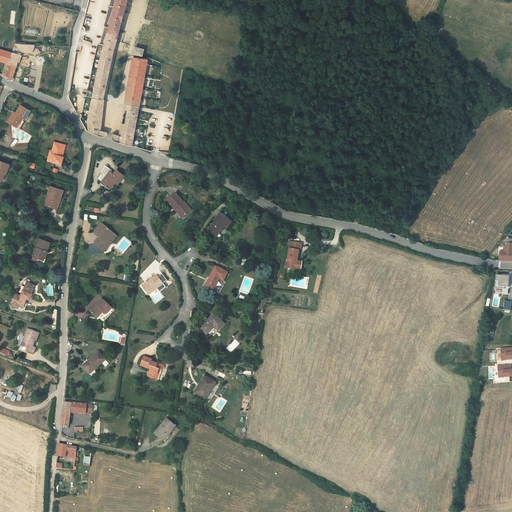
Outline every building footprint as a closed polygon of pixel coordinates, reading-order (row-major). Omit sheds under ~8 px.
[(88,110),(85,121),(88,131),(101,136),(103,136),(104,135),(105,129),(99,127),(103,98),(101,98),(116,38),(125,0),(113,0),(100,54),(88,110)] [(18,53),(20,45),(21,42),(12,42),(9,51),(18,53)] [(143,47),(134,44),(133,51),(141,53),(143,47)] [(13,76),(11,75),(18,53),(9,51),(0,48),(0,63),(2,63),(0,69),(0,73),(12,79),(13,76)] [(132,56),(123,103),(118,133),(111,131),(110,137),(111,139),(130,144),(146,56),(141,56),(132,56)] [(29,109),(19,104),(13,112),(11,111),(5,121),(18,128),(29,109)] [(78,120),(85,121),(88,110),(80,108),(78,112),(77,117),(77,118),(78,120)] [(59,165),(61,158),(58,157),(62,145),(52,143),(50,151),(48,150),(45,161),(59,165)] [(110,179),(113,181),(120,172),(113,166),(109,171),(106,169),(108,165),(102,161),(96,169),(97,169),(102,173),(98,178),(97,179),(105,185),(110,179)] [(102,173),(97,169),(93,174),(98,178),(102,173)] [(45,205),(55,208),(61,190),(48,186),(45,194),(48,195),(45,205)] [(165,198),(172,208),(174,207),(180,216),(189,210),(182,200),(180,201),(174,192),(165,198)] [(213,220),(205,229),(210,232),(214,227),(218,231),(224,224),(226,226),(230,222),(217,211),(211,218),(213,220)] [(95,234),(91,239),(98,246),(110,232),(98,221),(90,229),(95,234)] [(218,231),(214,227),(210,232),(214,236),(218,231)] [(113,235),(110,232),(98,246),(101,248),(113,235)] [(41,250),(45,251),(48,242),(35,238),(29,256),(38,259),(41,250)] [(300,243),(288,241),(284,266),(296,268),(296,260),(294,257),(295,248),(299,247),(300,243)] [(498,259),(511,260),(511,250),(510,250),(511,247),(503,246),(503,250),(500,249),(499,251),(498,259)] [(213,263),(203,284),(212,288),(217,275),(221,277),(225,269),(213,263)] [(161,281),(155,272),(139,283),(148,296),(152,293),(150,290),(161,281)] [(511,274),(497,273),(496,286),(506,287),(507,285),(510,286),(511,274)] [(22,307),(24,302),(25,298),(30,296),(34,285),(24,281),(19,295),(14,293),(9,305),(15,307),(16,304),(22,307)] [(109,306),(98,297),(87,310),(93,316),(99,310),(103,313),(109,306)] [(510,299),(503,298),(502,307),(509,308),(510,299)] [(223,323),(213,312),(212,312),(198,327),(204,333),(212,326),(216,330),(223,323)] [(20,337),(21,338),(18,347),(21,348),(20,351),(29,354),(31,347),(28,346),(30,340),(32,341),(35,333),(23,328),(20,337)] [(511,347),(501,348),(502,360),(511,358),(511,347)] [(102,359),(95,350),(78,365),(84,373),(102,359)] [(146,377),(154,380),(157,369),(159,370),(162,370),(164,364),(150,361),(151,357),(142,355),(139,364),(149,367),(146,377)] [(499,366),(499,377),(511,376),(511,369),(510,365),(499,366)] [(216,379),(205,372),(199,380),(201,382),(195,390),(204,396),(216,379)] [(84,402),(62,398),(59,422),(68,423),(70,408),(82,410),(84,402)] [(170,429),(174,424),(166,416),(153,430),(164,439),(171,430),(170,429)] [(74,456),(75,446),(57,443),(56,454),(64,455),(74,456)]
